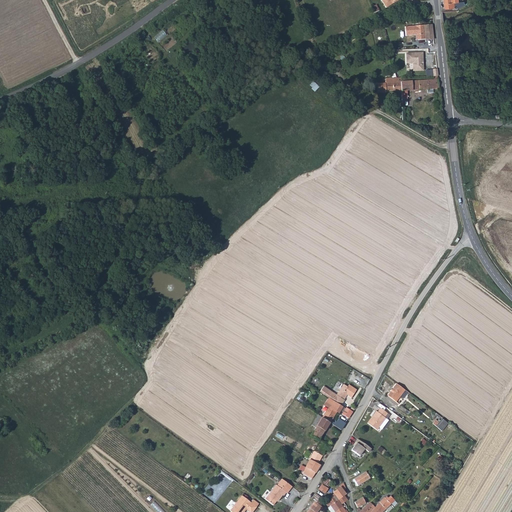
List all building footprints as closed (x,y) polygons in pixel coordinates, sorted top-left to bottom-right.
[(379,0),(384,9),(399,0),(398,0),(379,0)] [(459,0),(444,0),(445,8),(446,9),(456,8),(455,3),(459,2),(459,0)] [(434,39),(433,24),(406,26),(407,35),(416,35),(417,35),(419,36),(419,40),(426,39),(426,40),(434,39)] [(162,30),(153,38),(158,43),(166,35),(162,30)] [(423,53),(406,53),(406,63),(413,63),(413,71),(423,70),(423,64),(422,64),(422,61),(423,61),(423,53)] [(438,76),(433,76),(433,79),(401,82),(401,91),(439,89),(438,76)] [(385,83),(382,83),(382,88),(385,88),(385,90),(391,91),(398,91),(401,91),(401,82),(401,77),(385,79),(385,83)] [(312,81),(308,86),(314,91),(318,87),(312,81)] [(333,401),(340,406),(344,400),(343,400),(347,394),(352,398),(356,390),(349,385),(347,387),(343,385),(336,395),(323,387),(320,392),(329,399),(333,401)] [(404,391),(395,385),(387,397),(395,403),(398,399),(404,391)] [(407,393),(404,391),(398,399),(401,401),(407,393)] [(322,418),(330,423),(336,412),(338,411),(340,406),(333,401),(329,399),(326,405),(329,407),(322,418)] [(341,414),(344,416),(348,419),(354,409),(348,406),(347,408),(345,407),(344,409),(342,413),(341,414)] [(376,410),(367,422),(376,429),(378,426),(385,417),(384,416),(387,412),(380,407),(377,411),(376,410)] [(312,424),(316,427),(317,426),(322,418),(319,416),(318,415),(312,424)] [(387,419),(385,417),(378,426),(381,428),(387,419)] [(317,426),(325,431),(330,423),(322,418),(317,426)] [(439,423),(436,427),(442,431),(449,423),(443,419),(439,423)] [(311,436),(318,441),(325,431),(317,426),(316,427),(311,436)] [(359,455),(363,449),(368,452),(371,448),(356,438),(349,449),(359,455)] [(317,445),(326,450),(329,445),(321,441),(318,443),(317,445)] [(318,464),(326,450),(317,445),(314,451),(309,460),(318,464)] [(318,464),(309,460),(302,474),(312,479),(320,465),(318,464)] [(357,477),(353,479),(357,486),(370,478),(365,471),(357,477)] [(328,487),(332,482),(327,477),(323,483),(328,487)] [(292,487),(282,480),(277,486),(276,486),(265,500),(273,506),(277,501),(278,501),(282,496),(283,497),(286,494),(287,495),(292,487)] [(335,494),(341,504),(346,501),(348,499),(344,495),(346,494),(343,491),(346,488),(344,482),(339,485),(340,486),(333,492),(335,494)] [(324,493),(328,488),(322,484),(319,489),(324,493)] [(335,494),(327,500),(334,511),(342,506),(341,504),(335,494)] [(375,507),(379,511),(382,511),(394,500),(391,496),(388,498),(386,496),(385,498),(384,497),(375,507)] [(244,510),(247,511),(252,511),(256,508),(251,504),(242,497),(235,505),(243,511),(244,510)] [(355,502),(357,508),(364,504),(366,503),(362,497),(360,498),(355,501),(355,502)] [(310,502),(312,503),(306,511),(307,511),(317,511),(322,506),(316,502),(312,499),(310,502)] [(334,511),(346,511),(345,510),(348,508),(345,504),(347,503),(346,501),(341,504),(342,506),(334,511)] [(379,511),(375,507),(372,505),(369,502),(361,509),(359,507),(357,508),(356,509),(358,511),(379,511)]
